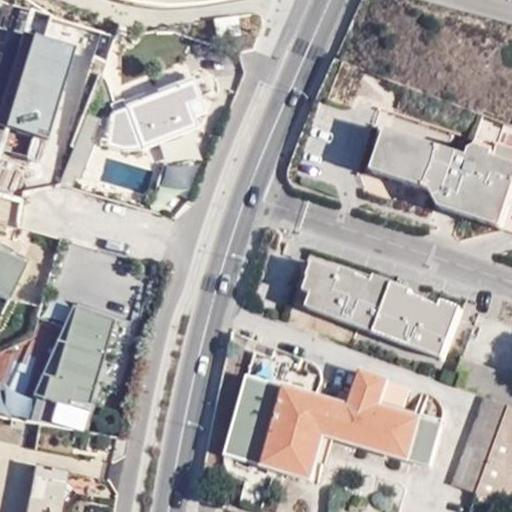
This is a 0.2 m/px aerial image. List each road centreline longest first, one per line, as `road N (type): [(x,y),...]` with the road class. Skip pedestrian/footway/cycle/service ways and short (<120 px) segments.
road 1 (residential): [(286,0),(226,134),(185,254),(131,511)]
road 2 (secondary): [(254,184),(214,313),(170,511)]
road 3 (residential): [(254,184),(511,277)]
road 4 (secondary): [(332,0),(254,184)]
road 5 (unknown): [(206,258),(51,219)]
